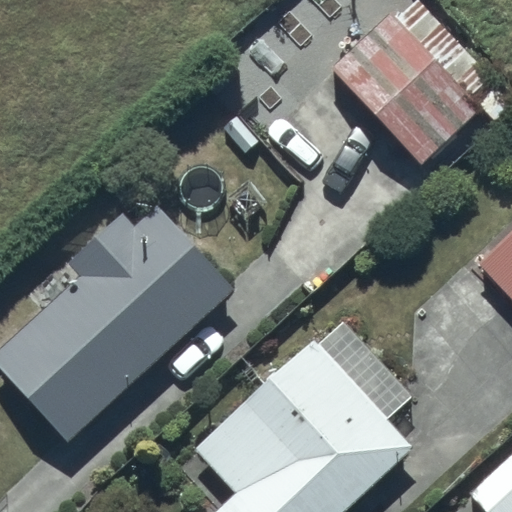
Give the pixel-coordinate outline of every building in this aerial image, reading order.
[(392,4),(332,59),(423,154),(479,100),(493,115),(511,97),(511,81),(434,0),(407,0),(397,10),(392,4)] [(67,253),(81,268),(0,340),(0,360),(65,433),(237,279),(160,194),(135,216),(123,203),(67,253)] [(511,223),(479,255),(511,290),(511,223)] [(318,337),(309,330),(195,441),(235,484),(205,511),(335,511),(413,440),(386,412),(413,387),(344,312),(318,337)] [(495,511),(511,511),(511,445),(470,483),(495,511)]
